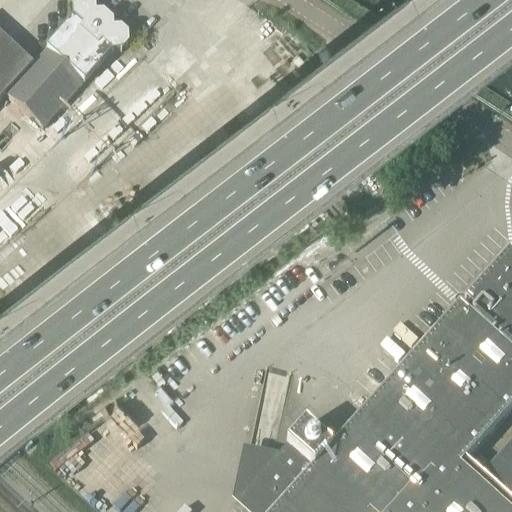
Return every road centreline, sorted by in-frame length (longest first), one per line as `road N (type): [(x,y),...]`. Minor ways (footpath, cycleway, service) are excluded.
road 1 (primary): [(0,428),(511,19)]
road 2 (primary): [(465,0),(0,371)]
road 3 (unclassified): [(485,126),(287,0)]
